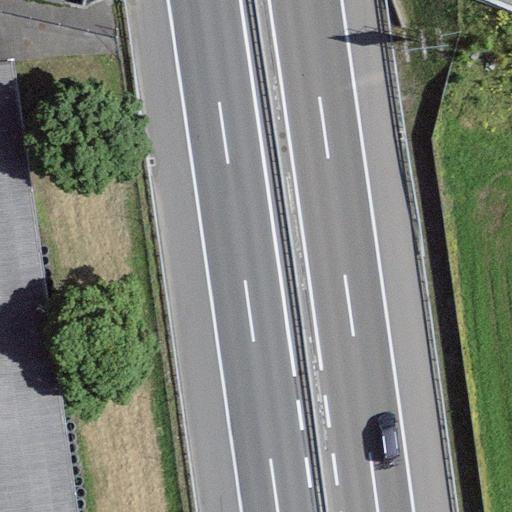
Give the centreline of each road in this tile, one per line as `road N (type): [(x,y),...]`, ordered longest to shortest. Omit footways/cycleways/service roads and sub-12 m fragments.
road 1 (motorway): [(204,0),(277,511)]
road 2 (motorway): [(378,511),(305,0)]
